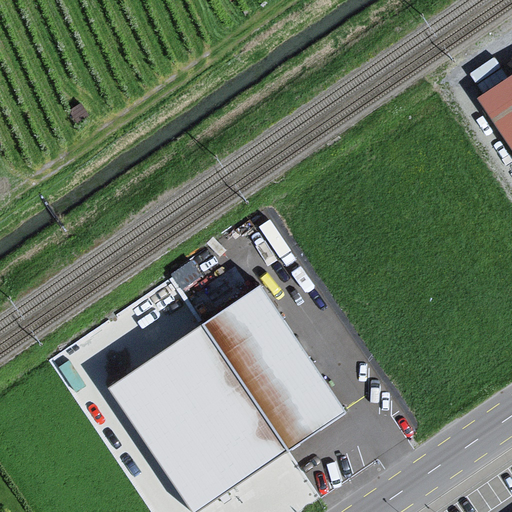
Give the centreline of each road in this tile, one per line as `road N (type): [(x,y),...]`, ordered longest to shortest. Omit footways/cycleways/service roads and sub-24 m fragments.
road 1 (primary): [(511,403),(354,511)]
road 2 (primary): [(389,511),(511,429)]
